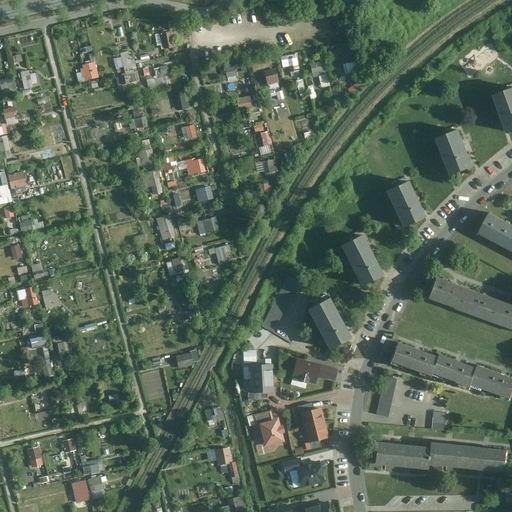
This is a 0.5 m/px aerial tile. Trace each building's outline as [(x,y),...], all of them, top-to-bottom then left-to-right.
[(161,35),(163,50),(172,48),(169,33),(161,35)] [(125,89),(139,86),(130,50),(121,52),(122,56),(115,58),(117,69),(124,67),(126,74),(117,76),(120,85),(124,84),(125,89)] [(354,50),(341,53),(346,72),(359,69),(354,50)] [(299,57),(283,59),(284,73),(301,71),(299,57)] [(314,76),(321,76),(322,87),(328,86),(327,62),(313,63),(314,76)] [(86,82),(98,78),(94,63),(82,67),(83,69),(80,70),(82,79),(85,79),(86,82)] [(169,64),(155,68),(157,79),(172,76),(169,64)] [(278,68),(266,72),(270,85),(282,81),(278,68)] [(229,80),(239,80),(238,69),(229,69),(229,80)] [(41,86),(39,72),(32,73),(31,70),(22,71),(25,88),(41,86)] [(15,76),(0,80),(4,92),(18,88),(15,76)] [(511,88),(494,95),(507,132),(511,130),(511,88)] [(179,110),(189,108),(185,91),(176,93),(179,110)] [(238,97),(241,110),(254,108),(252,95),(238,97)] [(6,108),(7,124),(19,123),(18,107),(6,108)] [(136,118),(137,126),(149,125),(148,116),(136,118)] [(255,134),(258,148),(261,147),(262,155),(272,152),(270,143),(273,142),(268,122),(255,126),(257,134),(255,134)] [(193,124),(186,127),(190,135),(197,132),(193,124)] [(458,128),(436,137),(452,175),(473,166),(458,128)] [(10,136),(0,137),(1,158),(11,157),(10,136)] [(155,168),(153,149),(143,150),(144,168),(155,168)] [(195,175),(207,170),(202,157),(190,161),(195,175)] [(277,159),(257,162),(258,173),(279,170),(277,159)] [(0,204),(13,201),(6,170),(0,171),(0,204)] [(154,194),(163,193),(160,170),(145,172),(147,187),(153,186),(154,194)] [(12,188),(28,186),(26,171),(10,173),(12,188)] [(406,180),(385,190),(402,227),(423,217),(406,180)] [(197,189),(201,203),(216,199),(212,185),(197,189)] [(8,217),(15,216),(13,205),(5,207),(8,217)] [(511,224),(490,213),(479,233),(511,251),(511,250),(511,224)] [(46,227),(43,215),(20,221),(23,233),(46,227)] [(172,215),(159,217),(163,240),(177,237),(172,215)] [(198,221),(202,234),(221,229),(218,216),(198,221)] [(381,274),(361,235),(341,245),(361,285),(381,274)] [(21,244),(13,245),(14,258),(23,257),(21,244)] [(226,246),(210,249),(211,254),(218,252),(220,264),(229,262),(226,246)] [(168,262),(172,276),(182,273),(178,259),(168,262)] [(33,264),(36,278),(46,276),(43,262),(33,264)] [(435,276),(426,298),(461,311),(470,289),(435,276)] [(299,282),(288,277),(262,327),(273,332),(299,282)] [(29,306),(40,304),(36,286),(18,290),(20,300),(27,298),(29,306)] [(53,288),(43,290),(47,308),(57,306),(53,288)] [(501,301),(470,289),(461,311),(493,323),(501,301)] [(349,338),(328,299),(307,310),(328,349),(349,338)] [(511,304),(501,301),(493,323),(511,330),(511,304)] [(32,337),(33,347),(48,345),(47,335),(32,337)] [(396,342),(389,362),(429,377),(431,374),(437,357),(396,342)] [(198,349),(178,355),(181,368),(196,364),(196,362),(201,360),(198,349)] [(245,362),(258,362),(257,349),(244,350),(245,362)] [(437,357),(431,374),(470,388),(471,385),(477,369),(438,355),(437,357)] [(250,367),(243,367),(244,379),(251,379),(272,378),(271,364),(271,358),(265,359),(265,365),(250,365),(250,367)] [(297,359),(292,377),(300,379),(299,380),(307,383),(307,381),(315,383),(317,374),(320,365),(297,359)] [(320,365),(317,374),(335,379),(337,370),(320,365)] [(477,369),(471,385),(510,399),(511,393),(511,377),(478,366),(477,369)] [(376,414),(388,417),(397,378),(385,376),(376,414)] [(272,378),(251,379),(251,391),(252,392),(254,392),(266,391),(273,391),(272,378)] [(299,414),(313,410),(311,403),(291,408),(293,415),(299,414)] [(207,408),(209,423),(227,421),(225,406),(207,408)] [(324,423),(320,408),(313,410),(299,414),(302,428),(324,423)] [(253,416),(261,449),(283,443),(281,435),(284,434),(281,425),(279,426),(276,418),(271,419),(269,412),(253,416)] [(445,414),(434,414),(433,430),(444,430),(445,414)] [(324,423),(302,428),(306,443),(309,443),(319,440),(328,438),(324,423)] [(73,439),(64,441),(66,452),(75,450),(73,439)] [(319,440),(309,443),(311,450),(321,447),(319,440)] [(375,443),(373,465),(400,468),(402,446),(375,443)] [(466,470),(468,448),(450,446),(429,444),(429,448),(427,466),(466,470)] [(28,449),(33,467),(45,464),(40,446),(28,449)] [(429,448),(402,446),(400,468),(427,471),(427,466),(429,448)] [(220,457),(222,473),(232,472),(233,480),(240,479),(238,461),(234,461),(232,447),(212,450),(213,458),(220,457)] [(466,470),(506,474),(508,452),(485,449),(468,448),(466,470)] [(294,468),(301,466),(299,458),(281,463),(283,473),(295,470),(294,468)] [(88,471),(99,471),(99,460),(88,461),(88,471)] [(295,470),(300,488),(323,482),(318,461),(301,466),(294,468),(295,470)] [(106,475),(90,478),(92,492),(109,489),(106,475)] [(87,479),(73,483),(78,502),(92,499),(87,479)] [(242,496),(229,499),(233,511),(245,508),(242,496)] [(329,511),(327,503),(293,511),(329,511)]
